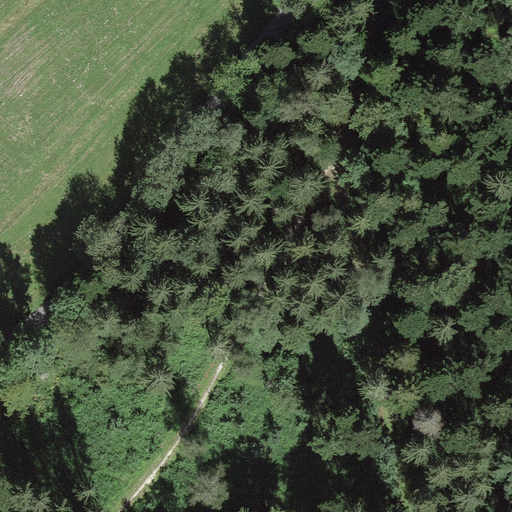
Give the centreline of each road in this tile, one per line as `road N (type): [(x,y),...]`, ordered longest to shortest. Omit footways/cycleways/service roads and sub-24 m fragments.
road 1 (track): [(379,0),(336,162),(417,511)]
road 2 (unclassified): [(298,0),(89,266),(55,303),(0,342)]
road 3 (track): [(336,162),(207,390),(118,511)]
